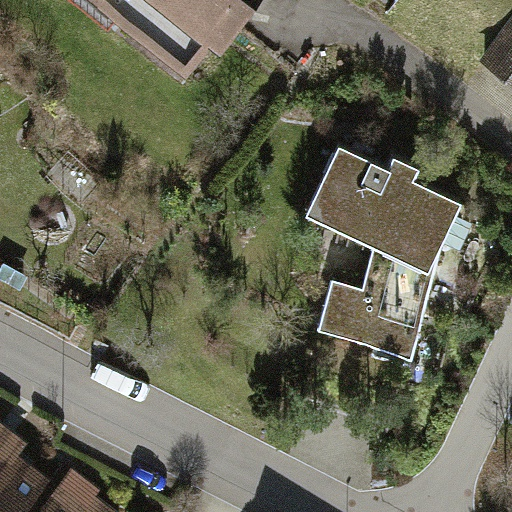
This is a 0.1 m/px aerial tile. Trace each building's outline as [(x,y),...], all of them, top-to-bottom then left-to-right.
[(100,0),(207,78),(264,0),(100,0)] [(511,77),(511,43),(495,65),(511,77)] [(401,171),(356,150),(327,222),(383,252),(376,296),(342,287),(333,339),(425,365),(445,276),(475,205),(427,183),(432,172),(406,160),(401,171)] [(0,511),(42,511),(61,487),(28,463),(39,448),(1,421),(0,422),(0,511)] [(61,487),(42,511),(116,511),(96,497),(89,507),(61,487)]
